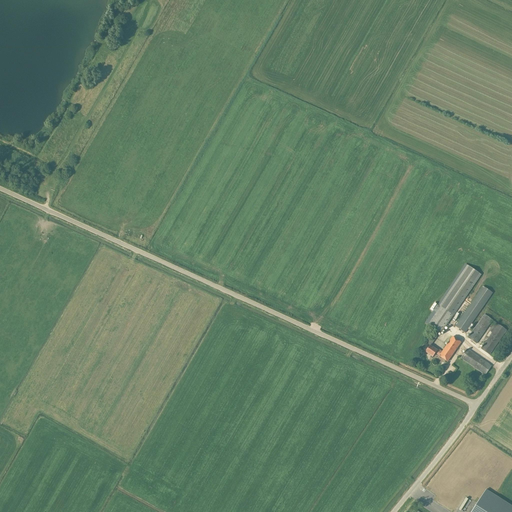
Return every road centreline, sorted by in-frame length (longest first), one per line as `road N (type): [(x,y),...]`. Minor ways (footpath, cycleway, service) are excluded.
road 1 (unclassified): [(475,405),(0,188)]
road 2 (track): [(0,141),(57,169),(150,0)]
road 3 (unclassified): [(395,511),(475,405)]
